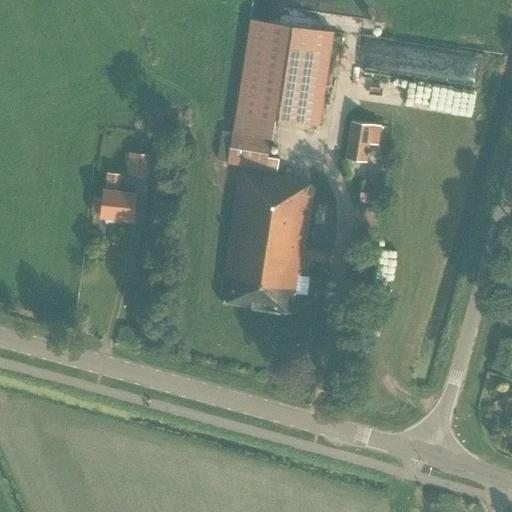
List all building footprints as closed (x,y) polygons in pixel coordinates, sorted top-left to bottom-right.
[(271,139),(273,140),(277,119),(320,126),(333,33),(251,20),(229,163),(241,165),(220,301),(295,314),(298,294),(295,293),(298,275),(301,276),(304,261),(326,264),(328,253),(305,250),(315,185),(297,183),(298,178),(277,175),(280,158),(268,157),(271,139)] [(387,79),(385,110),(465,116),(466,95),(416,91),(417,78),(463,81),(465,57),(347,47),(345,64),(351,65),(350,76),(387,79)] [(352,121),(346,159),(367,162),(369,145),(379,146),(382,126),(372,124),(352,121)] [(120,141),(137,143),(138,132),(122,130),(120,141)] [(134,153),(131,174),(144,176),(147,155),(134,153)] [(104,199),(95,198),(93,215),(102,216),(134,219),(137,194),(118,192),(121,174),(108,173),(106,191),(105,191),(104,199)] [(361,205),(382,208),(383,197),(362,194),(361,205)]
